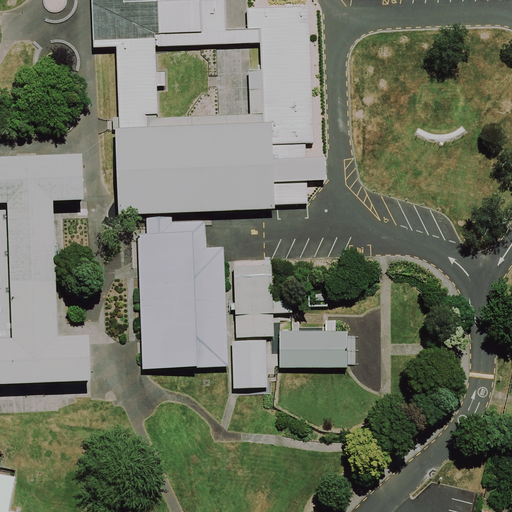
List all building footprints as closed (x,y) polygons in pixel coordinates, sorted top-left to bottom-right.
[(170,0),(94,0),(96,59),(120,58),(123,219),(280,215),(280,209),(310,208),(310,184),(330,184),(329,160),(309,160),(309,147),(316,147),(312,11),(248,13),(249,32),(230,32),(229,1),(170,3),(170,0)] [(0,167),(0,389),(98,387),(97,337),(62,338),(60,213),(94,212),(93,166),(0,167)] [(207,225),(142,226),(145,373),(231,371),(229,251),(208,251),(207,225)] [(278,266),(239,267),(241,338),(279,337),(278,266)] [(359,327),(288,329),(289,373),(360,371),(359,327)] [(274,342),(241,342),(242,391),(275,390),(274,342)] [(0,511),(24,511),(32,476),(0,469),(0,511)]
